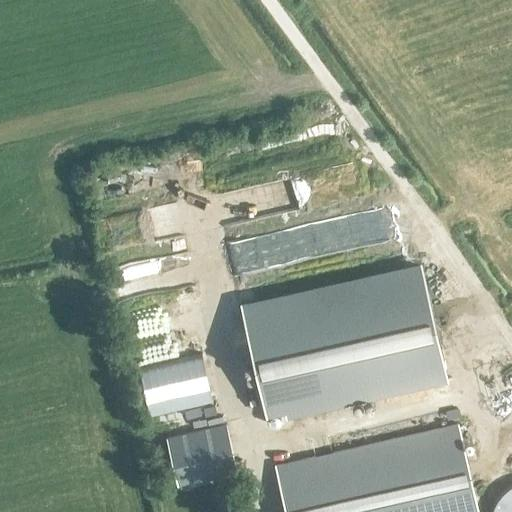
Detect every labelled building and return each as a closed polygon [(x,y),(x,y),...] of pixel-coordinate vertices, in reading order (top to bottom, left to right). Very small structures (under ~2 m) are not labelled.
[(143,262),(151,260),(134,189),(110,195),(124,256),(140,252),(143,262)] [(187,269),(203,267),(199,231),(183,233),(187,269)] [(240,308),(264,414),(444,374),(421,268),(240,308)] [(153,321),(174,311),(158,277),(137,286),(153,321)] [(495,381),(507,370),(487,347),(474,358),(495,381)] [(201,358),(138,373),(148,413),(211,397),(201,358)] [(165,439),(176,486),(235,472),(224,425),(165,439)] [(475,511),(456,425),(275,466),(285,511),(475,511)] [(511,511),(511,485),(510,487),(507,489),(504,491),(501,493),(499,496),(497,499),(495,502),(494,505),(492,508),(491,511),(511,511)]
